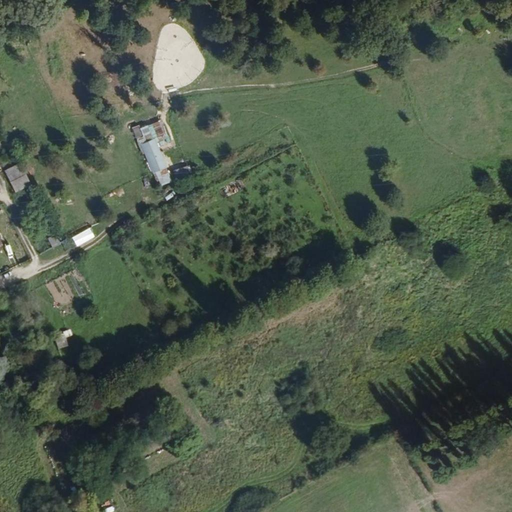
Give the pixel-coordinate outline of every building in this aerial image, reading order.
[(114,74),(98,75),(99,87),(115,86),(114,74)] [(153,139),(139,144),(152,172),(165,167),(153,139)] [(25,184),(14,163),(0,170),(0,172),(10,192),(25,184)] [(51,248),(60,244),(55,234),(47,238),(51,248)] [(56,337),(56,349),(66,349),(65,336),(56,337)]
